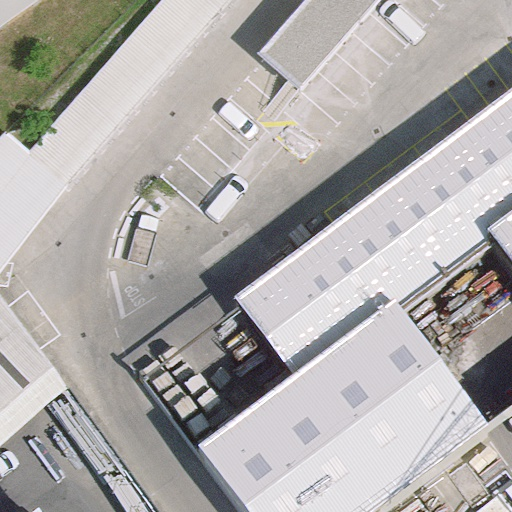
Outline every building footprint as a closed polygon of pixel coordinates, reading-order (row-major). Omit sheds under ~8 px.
[(0,0),(0,28),(38,0),(0,0)] [(0,269),(239,0),(170,0),(37,149),(15,131),(0,145),(0,269)] [(303,0),(262,46),(304,77),(372,0),(303,0)] [(511,110),(237,316),(299,399),(200,472),(230,511),(404,511),(480,456),(390,335),(489,260),(511,290),(511,110)] [(0,443),(53,396),(61,389),(0,306),(0,443)]
